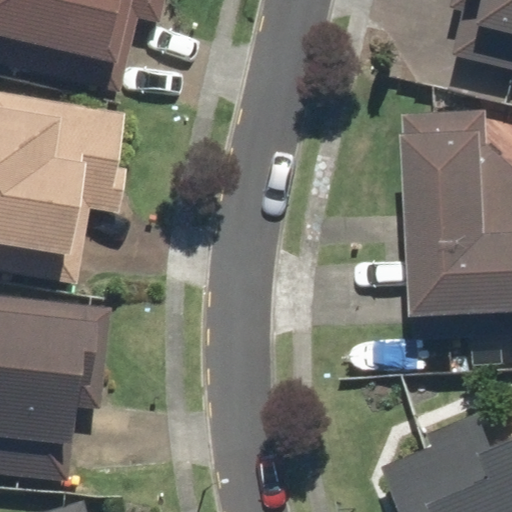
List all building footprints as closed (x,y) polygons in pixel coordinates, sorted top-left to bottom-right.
[(155,9),(156,0),(0,0),(0,77),(117,104),(139,5),(155,9)] [(450,64),(511,78),(511,0),(450,0),(448,13),(461,16),(450,64)] [(0,281),(67,292),(80,216),(109,221),(126,122),(0,100),(0,281)] [(481,114),(392,119),(406,349),(511,342),(511,175),(484,150),(481,114)] [(93,396),(102,313),(0,303),(0,482),(64,489),(73,394),(93,396)] [(420,457),(375,475),(389,511),(511,511),(511,450),(491,459),(476,420),(415,444),(420,457)]
